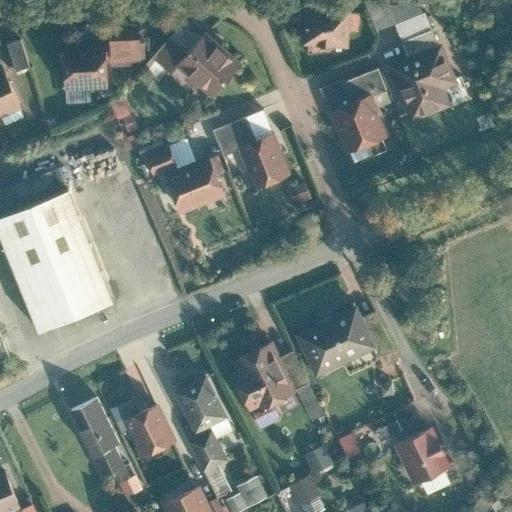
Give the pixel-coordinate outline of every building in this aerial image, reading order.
[(308,8),(306,39),(318,40),(321,47),(330,47),(334,41),(346,42),(348,10),(308,8)] [(110,28),(111,58),(139,56),(139,43),(138,26),(110,28)] [(187,51),(178,61),(179,62),(213,91),(239,62),(204,32),(187,51)] [(16,65),(30,63),(26,35),(12,37),(16,65)] [(64,49),(60,53),(60,59),(65,63),(66,84),(107,82),(105,44),(64,46),(64,49)] [(409,57),(392,64),(412,114),(447,101),(440,82),(453,77),(440,45),(439,45),(409,57)] [(378,65),(344,78),(352,99),(369,92),(369,93),(386,87),(378,65)] [(3,66),(0,67),(0,111),(20,103),(4,67),(3,66)] [(352,99),(332,107),(349,147),(385,133),(369,93),(369,92),(352,99)] [(127,95),(115,101),(131,135),(144,129),(127,95)] [(246,113),(213,127),(223,152),(240,146),(239,144),(256,138),(246,113)] [(256,138),(239,144),(240,146),(255,183),(288,170),(272,131),(256,138)] [(173,139),(148,149),(156,170),(181,160),(173,139)] [(209,155),(166,172),(180,207),(223,190),(209,155)] [(115,297),(61,161),(0,185),(0,222),(42,326),(115,297)] [(297,198),(313,192),(308,179),(292,184),(297,198)] [(378,346),(354,296),(295,324),(318,374),(378,346)] [(295,388),(268,334),(226,355),(262,426),(283,415),(275,398),(295,388)] [(231,412),(206,367),(172,385),(196,431),(185,437),(203,470),(227,458),(209,424),(231,412)] [(174,438),(152,395),(119,412),(141,454),(174,438)] [(99,396),(69,411),(100,475),(130,461),(99,396)] [(455,460),(435,421),(395,441),(415,481),(455,460)] [(334,459),(324,438),(306,447),(317,468),(334,459)] [(139,487),(130,469),(114,477),(123,495),(139,487)] [(6,470),(0,472),(0,511),(2,511),(20,505),(6,470)] [(321,492),(310,471),(291,480),(302,501),(321,492)] [(196,480),(163,496),(171,511),(225,511),(218,495),(206,501),(196,480)]
